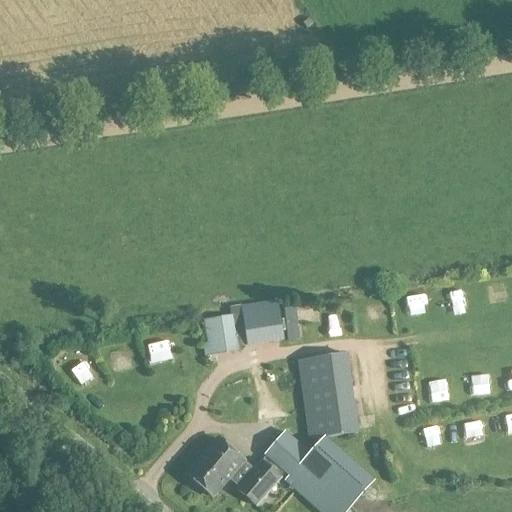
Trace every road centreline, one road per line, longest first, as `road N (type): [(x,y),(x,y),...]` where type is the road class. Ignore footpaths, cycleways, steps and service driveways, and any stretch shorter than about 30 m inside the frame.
road 1 (unclassified): [(0,144),(511,64)]
road 2 (unclassified): [(155,511),(0,385)]
